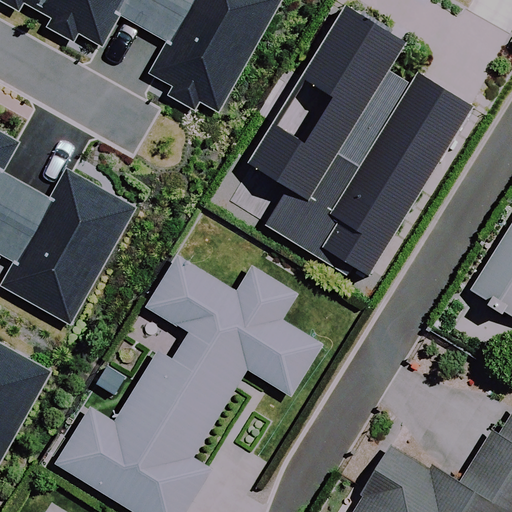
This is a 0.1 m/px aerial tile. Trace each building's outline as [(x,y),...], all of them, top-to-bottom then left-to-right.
[(24,0),(27,1),(27,0),(38,0),(59,12),(54,21),(79,35),(84,26),(109,40),(126,9),(176,37),(159,68),(184,82),(179,89),(203,102),(207,95),(229,107),(289,0),(24,0)] [(415,34),(359,0),(357,0),(259,162),(294,184),(273,218),(372,278),(482,97),(432,67),(422,82),(395,66),(415,34)] [(12,282),(78,319),(142,204),(76,167),(59,197),(8,169),(25,139),(0,125),(0,245),(24,259),(12,282)] [(511,221),(468,292),(511,320),(511,221)] [(243,290),(183,254),(150,308),(194,335),(179,359),(166,351),(122,422),(96,406),(62,462),(144,511),(188,511),(215,468),(196,457),(251,367),(296,395),(328,343),(287,318),(304,291),(259,264),(243,290)] [(0,467),(57,367),(0,335),(0,467)] [(511,511),(511,411),(511,412),(465,489),(397,448),(357,511),(511,511)]
